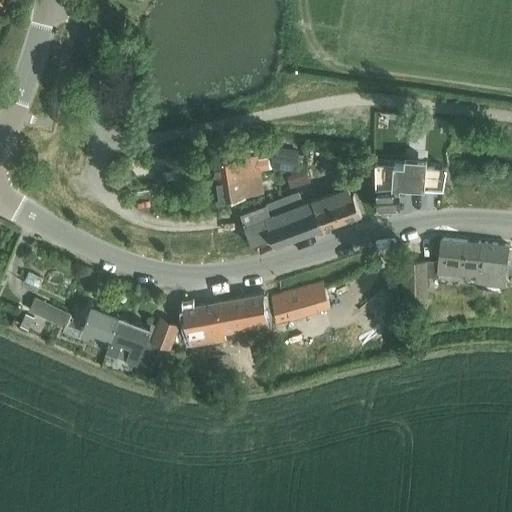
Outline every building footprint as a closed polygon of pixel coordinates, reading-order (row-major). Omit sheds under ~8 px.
[(117,100),(132,100),(134,62),(119,61),(117,100)] [(399,164),(375,165),(376,212),(401,211),(400,192),(426,193),(426,181),(446,184),(447,171),(453,129),(436,127),(430,169),(427,169),(427,168),(399,167),(399,164)] [(239,158),(214,162),(218,180),(237,176),(242,175),(242,177),(252,175),(261,173),(260,171),(271,169),(278,170),(289,171),(297,170),(297,167),(297,166),(298,154),(299,151),(267,146),(265,157),(258,158),(257,154),(239,158)] [(144,156),(135,157),(136,164),(145,163),(144,156)] [(290,175),(286,176),(290,189),(310,182),(307,169),(297,170),(289,171),(290,175)] [(237,176),(218,180),(221,200),(246,196),(264,192),(264,191),(261,175),(261,173),(252,175),(242,177),(242,175),(237,176)] [(240,213),(241,218),(252,245),(272,237),(276,248),(361,216),(349,185),(304,203),(299,190),(240,213)] [(427,261),(401,263),(403,295),(429,294),(428,276),(439,276),(439,269),(476,272),(475,282),(482,282),(483,282),(504,285),(509,246),(509,245),(486,243),(443,238),(440,262),(427,261)] [(271,295),(278,320),(331,305),(324,280),(271,295)] [(381,288),(362,306),(372,318),(392,300),(381,288)] [(183,304),(186,323),(190,344),(227,338),(225,329),(269,322),(264,291),(183,304)] [(73,315),(36,296),(29,309),(66,328),(73,315)] [(112,338),(106,351),(112,339),(121,315),(92,304),(79,337),(95,343),(99,333),(112,338)] [(26,314),(21,325),(29,329),(34,317),(26,314)] [(112,339),(106,351),(106,352),(138,364),(149,337),(171,346),(179,324),(161,317),(157,330),(121,315),(112,339)] [(174,346),(172,351),(180,355),(182,349),(174,346)] [(263,372),(243,375),(246,390),(265,387),(265,385),(263,372)]
